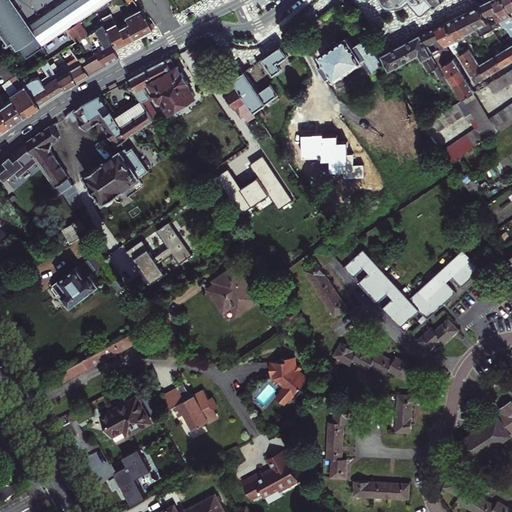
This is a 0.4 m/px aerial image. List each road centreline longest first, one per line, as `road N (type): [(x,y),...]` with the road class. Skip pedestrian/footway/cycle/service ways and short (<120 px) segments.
road 1 (tertiary): [(0,146),(180,35)]
road 2 (residential): [(460,378),(404,345),(332,261)]
road 3 (primary): [(76,511),(0,369)]
road 4 (residential): [(460,378),(428,468),(437,511)]
road 5 (primary): [(0,395),(63,511)]
road 6 (tertiary): [(180,35),(244,29),(290,0)]
